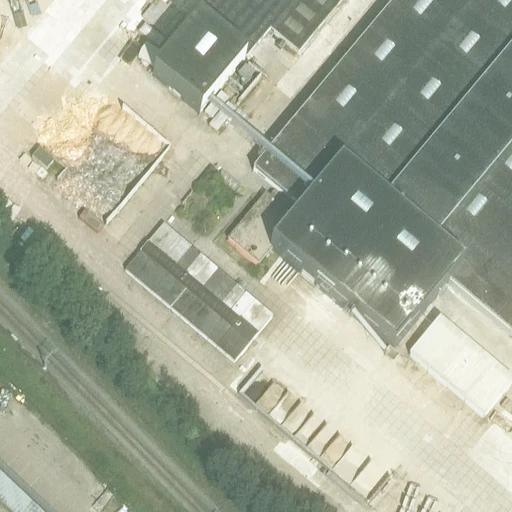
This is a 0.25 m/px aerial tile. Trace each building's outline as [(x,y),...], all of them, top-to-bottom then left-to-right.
[(216,0),(153,75),(199,114),(270,31),(298,54),(342,0),(216,0)] [(266,195),(227,240),(258,267),(272,250),(393,350),(448,283),(511,334),(511,335),(511,0),(398,0),(253,173),(303,214),(296,221),(266,195)] [(107,219),(116,225),(144,185),(135,179),(107,219)] [(180,261),(194,243),(165,220),(150,239),(180,261)] [(127,271),(167,300),(182,280),(141,250),(127,271)] [(189,269),(204,282),(219,265),(203,252),(189,269)] [(221,266),(205,283),(223,299),(239,282),(221,266)] [(224,301),(263,336),(280,317),(241,282),(224,301)] [(427,317),(419,327),(426,334),(408,356),(483,417),(511,385),(511,381),(439,320),(436,323),(427,317)] [(240,364),(257,345),(233,324),(216,344),(240,364)]
